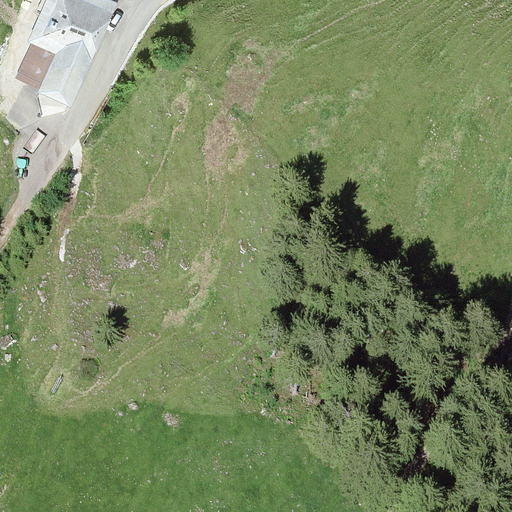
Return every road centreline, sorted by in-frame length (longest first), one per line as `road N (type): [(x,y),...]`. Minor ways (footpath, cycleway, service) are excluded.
road 1 (track): [(0,233),(158,0)]
road 2 (track): [(382,511),(496,354),(511,318)]
